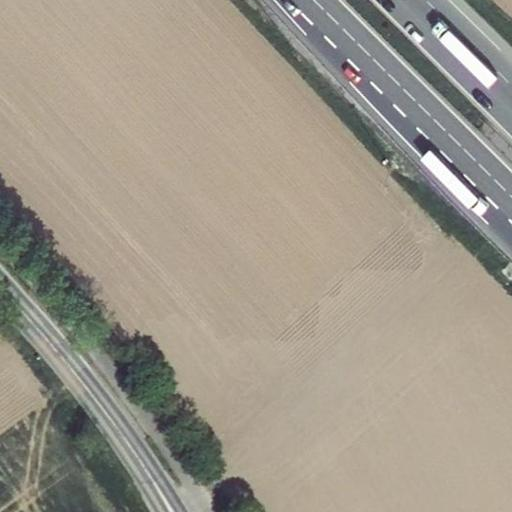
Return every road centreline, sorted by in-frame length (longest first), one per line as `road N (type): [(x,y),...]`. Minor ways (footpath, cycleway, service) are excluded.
road 1 (tertiary): [(171,511),(91,392),(0,284)]
road 2 (motorway): [(314,0),(511,198)]
road 3 (motorway): [(511,111),(399,0)]
